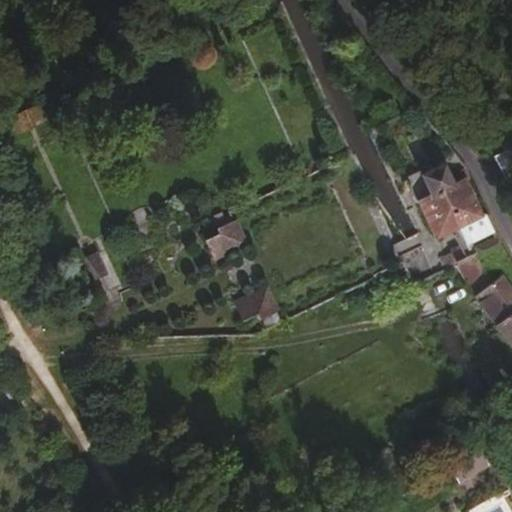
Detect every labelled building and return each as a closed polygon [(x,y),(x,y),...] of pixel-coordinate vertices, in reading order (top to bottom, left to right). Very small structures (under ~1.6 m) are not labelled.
[(26,135),(52,120),(43,105),(17,121),(26,135)] [(505,172),(511,167),(511,141),(493,152),(505,172)] [(436,230),(479,209),(462,175),(451,180),(439,159),(418,170),(429,190),(416,197),(431,229),(430,231),(433,236),(437,234),(436,230)] [(236,236),(227,213),(209,220),(211,227),(198,232),(205,249),(236,236)] [(511,285),(500,269),(488,277),(470,249),(453,257),(466,285),(498,332),(511,349),(511,285)] [(270,315),(256,282),(224,296),(232,314),(243,309),(250,324),(270,315)] [(453,473),(483,457),(475,443),(445,459),(453,473)]
